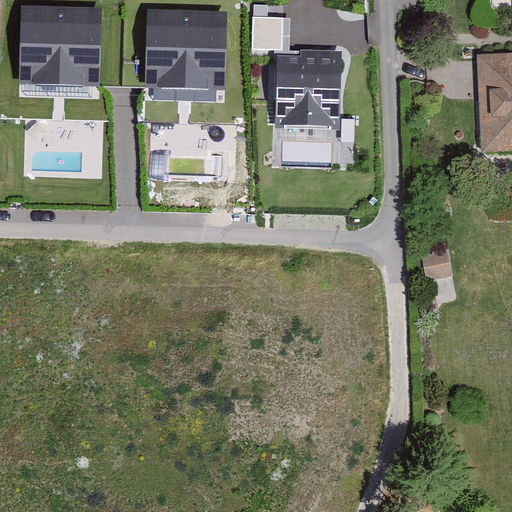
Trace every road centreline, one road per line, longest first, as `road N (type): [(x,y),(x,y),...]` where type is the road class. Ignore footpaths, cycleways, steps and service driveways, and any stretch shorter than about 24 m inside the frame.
road 1 (residential): [(392,239),(0,227)]
road 2 (unclassified): [(392,239),(403,429),(370,511)]
road 3 (residential): [(383,0),(392,239)]
